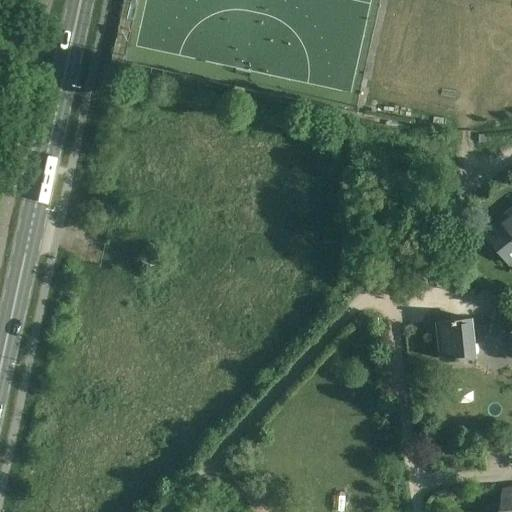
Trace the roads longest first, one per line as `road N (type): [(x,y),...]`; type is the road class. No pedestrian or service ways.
road 1 (unclassified): [(167,511),(446,209),(511,159)]
road 2 (primary): [(0,365),(80,0)]
road 3 (track): [(417,511),(388,306),(372,287)]
